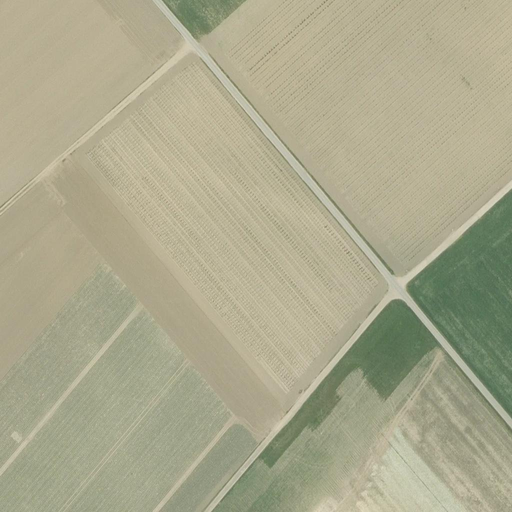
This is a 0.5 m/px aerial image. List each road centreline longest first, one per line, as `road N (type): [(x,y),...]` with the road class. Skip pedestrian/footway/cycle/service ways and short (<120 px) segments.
road 1 (track): [(511,425),(153,0)]
road 2 (track): [(207,511),(396,287),(511,182)]
road 3 (track): [(0,211),(190,44)]
